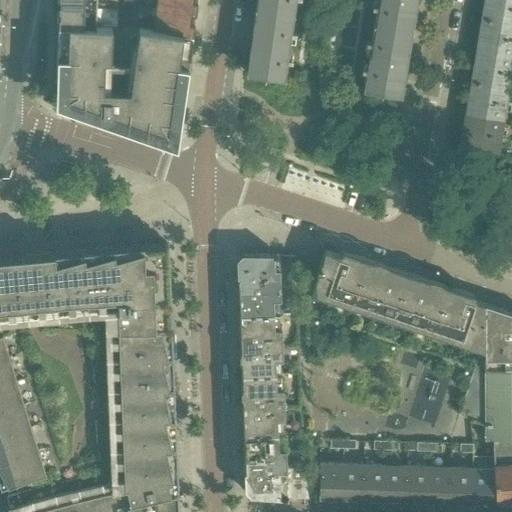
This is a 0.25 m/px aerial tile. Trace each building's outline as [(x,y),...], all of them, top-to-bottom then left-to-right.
[(156,0),(156,7),(195,12),(196,0),(156,0)] [(256,0),(251,34),(249,34),(249,33),(248,33),(244,45),(250,45),(246,69),(246,71),(245,71),(245,72),(247,73),(247,72),(282,77),(282,78),(284,78),(284,77),(283,76),(286,60),(291,61),(291,58),(286,57),(290,33),(295,34),(295,31),(290,30),(294,0),(256,0)] [(376,0),(376,4),(371,3),(371,6),(376,7),(370,40),(365,40),(365,43),(370,44),(365,67),(361,66),(360,70),(365,70),(362,87),(361,89),(363,89),(363,88),(399,94),(400,95),(400,93),(404,67),(407,68),(407,69),(412,57),(412,56),(411,57),(406,56),(410,31),(411,31),(411,30),(410,30),(415,4),(417,5),(417,6),(418,6),(420,0),(376,0)] [(511,0),(483,0),(467,98),(459,145),(465,146),(465,147),(469,147),(469,146),(498,151),(500,139),(505,140),(505,137),(501,136),(506,103),(511,104),(511,101),(507,100),(511,76),(511,73),(511,68),(511,0)] [(131,4),(123,4),(123,18),(131,18),(131,4)] [(57,21),(57,24),(95,26),(95,6),(58,5),(58,9),(56,9),(55,21),(57,21)] [(156,7),(152,28),(192,34),(195,12),(156,7)] [(138,27),(95,26),(57,24),(54,104),(76,112),(176,147),(192,34),(152,28),(152,29),(138,27)] [(0,489),(1,489),(2,493),(2,494),(18,487),(24,510),(15,511),(177,511),(175,447),(168,271),(167,266),(168,266),(167,241),(0,256),(0,489)] [(310,292),(351,306),(368,260),(342,251),(337,254),(324,250),(317,269),(310,292)] [(237,271),(237,290),(258,290),(258,278),(278,277),(279,279),(294,279),(294,261),(272,254),(252,254),(253,255),(243,254),(242,253),(241,253),(236,258),(236,259),(236,260),(237,260),(238,271),(237,271)] [(351,306),(392,319),(407,273),(368,260),(351,306)] [(392,319),(431,332),(447,286),(407,273),(392,319)] [(237,290),(238,314),(272,313),(295,312),(294,279),(279,279),(278,277),(258,278),(258,290),(237,290)] [(458,415),(484,423),(483,303),(475,300),(472,295),(473,294),(447,286),(431,332),(479,348),(458,415)] [(496,504),(511,503),(511,311),(483,303),(484,423),(485,424),(484,427),(484,439),(492,439),(494,468),(496,504)] [(238,314),(239,340),(260,339),(261,351),(281,350),(280,328),(273,328),(272,313),(238,314)] [(239,340),(241,375),(274,374),(274,358),(281,358),(281,350),(261,351),(260,339),(239,340)] [(241,375),(241,398),(262,398),(263,410),(283,409),(282,388),(275,388),(274,374),(241,375)] [(241,398),(242,435),(276,434),(276,418),(283,418),(283,409),(263,410),(262,398),(241,398)] [(242,435),(243,459),(265,458),(266,470),(285,469),(285,467),(285,448),(277,448),(276,434),(242,435)] [(329,448),(342,448),(342,439),(330,439),(329,448)] [(342,439),(342,448),(355,448),(355,440),(342,439)] [(373,449),(385,449),(386,441),(373,440),(373,449)] [(386,441),(385,449),(398,450),(398,441),(386,441)] [(416,450),(428,451),(429,442),(416,442),(416,450)] [(429,442),(428,451),(441,451),(441,442),(429,442)] [(472,443),(459,443),(459,452),(472,452),(472,443)] [(265,458),(243,459),(244,478),(245,478),(246,487),(245,488),(244,488),(244,489),(244,490),(249,494),(250,494),(251,494),(251,493),(261,494),(261,495),(307,498),(302,465),(285,467),(285,469),(266,470),(265,458)] [(318,498),(341,499),(342,463),(319,462),(318,498)] [(341,499),(362,500),(363,464),(342,463),(341,499)] [(362,500),(384,501),(385,465),(363,464),(362,500)] [(384,501),(405,501),(406,465),(385,465),(384,501)] [(405,501),(427,502),(428,466),(406,465),(405,501)] [(427,502),(448,503),(449,467),(428,466),(427,502)] [(448,503),(473,504),(474,468),(449,467),(448,503)] [(495,505),(496,504),(494,468),(474,468),(473,504),(495,505)]
